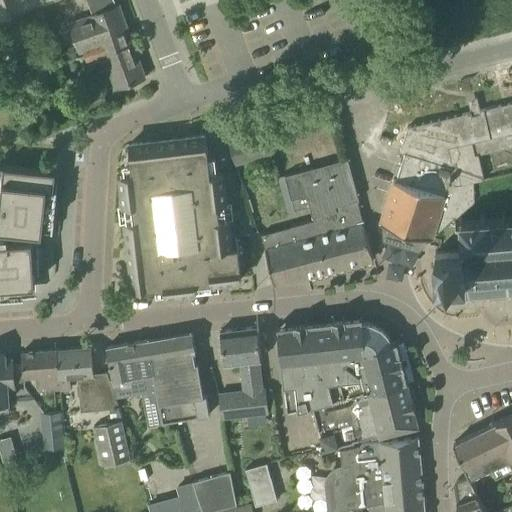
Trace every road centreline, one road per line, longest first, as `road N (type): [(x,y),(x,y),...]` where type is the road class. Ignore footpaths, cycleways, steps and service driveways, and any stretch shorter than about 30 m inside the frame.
road 1 (residential): [(444,385),(422,335),(369,300),(121,318),(87,312)]
road 2 (residential): [(182,98),(100,140),(87,312)]
road 3 (residential): [(363,85),(182,98)]
road 4 (residential): [(363,85),(511,49)]
road 5 (residential): [(440,511),(444,385)]
